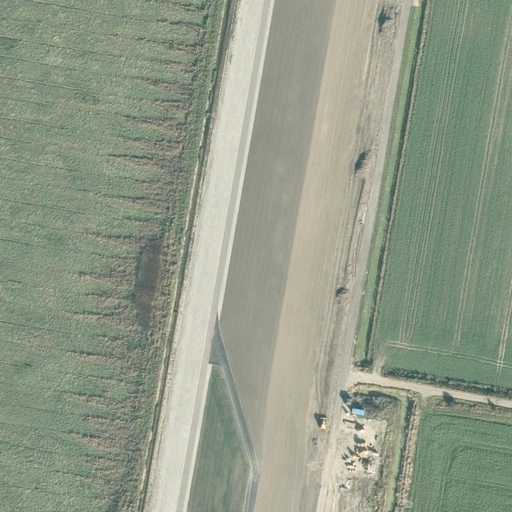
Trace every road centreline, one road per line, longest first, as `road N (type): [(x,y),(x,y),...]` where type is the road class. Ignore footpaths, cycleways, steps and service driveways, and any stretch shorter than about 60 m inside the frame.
road 1 (track): [(313,511),(407,0)]
road 2 (track): [(264,0),(183,511)]
road 3 (track): [(363,370),(511,403)]
